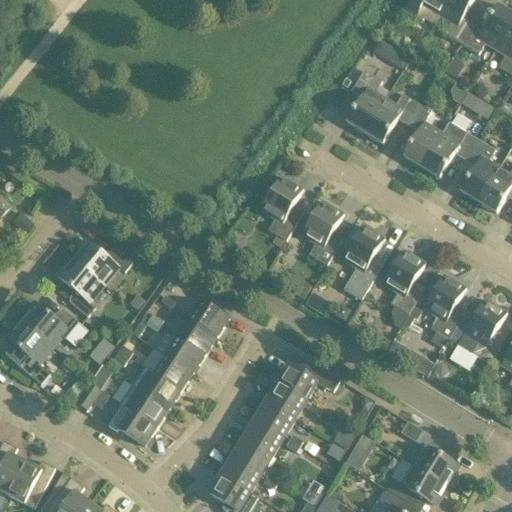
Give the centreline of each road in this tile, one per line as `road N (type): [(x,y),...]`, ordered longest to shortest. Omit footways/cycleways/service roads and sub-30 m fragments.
road 1 (residential): [(0,135),(511,455)]
road 2 (residential): [(511,275),(282,143)]
road 3 (residential): [(144,500),(264,338)]
road 4 (residential): [(144,500),(0,399)]
